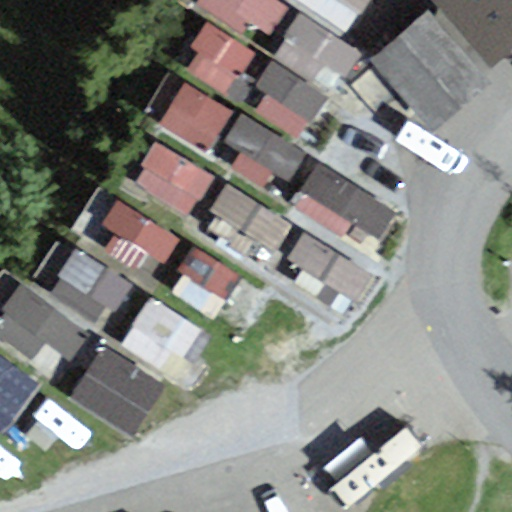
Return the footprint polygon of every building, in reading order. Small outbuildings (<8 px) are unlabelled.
[(201,0),(197,12),(273,47),(292,6),(278,0),(201,0)] [(293,0),(291,10),(357,33),(369,0),(293,0)] [(511,0),(463,0),(490,30),(511,11),(511,0)] [(327,98),(357,57),(298,15),(268,57),(327,98)] [(433,118),(479,79),(426,19),(381,58),(433,118)] [(183,80),(236,100),(256,51),(203,30),(183,80)] [(274,70),(250,116),(304,143),(327,98),(274,70)] [(178,90),(156,135),(206,159),(228,114),(178,90)] [(223,166),(286,196),(306,154),(243,124),(223,166)] [(146,149),(128,195),(195,221),(213,175),(146,149)] [(311,172),(291,216),(346,241),(352,228),(386,244),(401,213),(311,172)] [(189,231),(335,320),(363,275),(217,185),(189,231)] [(120,212),(101,249),(160,281),(180,244),(120,212)] [(64,249),(37,292),(99,331),(126,288),(64,249)] [(197,254),(167,294),(210,327),(241,287),(197,254)] [(0,310),(0,339),(66,375),(88,333),(10,292),(0,310)] [(243,347),(292,360),(305,314),(255,301),(243,347)] [(181,390),(207,339),(145,307),(119,358),(181,390)] [(99,356),(69,411),(133,447),(164,393),(99,356)] [(0,416),(7,420),(27,384),(0,369),(0,416)]
